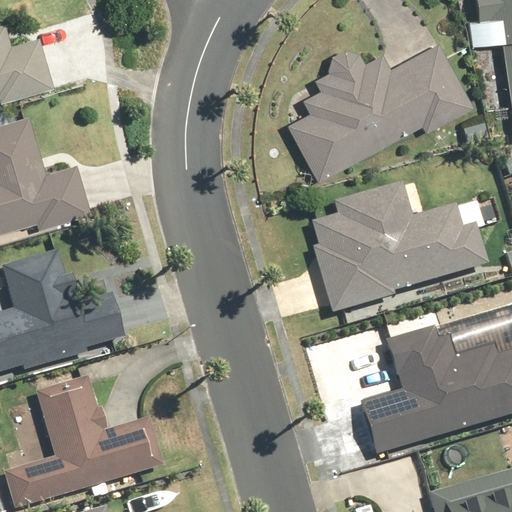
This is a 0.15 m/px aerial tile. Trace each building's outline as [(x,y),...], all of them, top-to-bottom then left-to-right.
[(511,0),(469,0),(473,28),(494,25),(511,152),(511,151),(511,0)] [(40,38),(6,46),(3,35),(0,35),(0,94),(6,93),(8,102),(53,92),(40,38)] [(309,115),(286,126),(316,185),(469,107),(439,49),(391,73),(381,53),(363,62),(358,51),(326,67),(332,78),(317,86),(321,94),(302,103),(309,115)] [(75,171),(43,180),(37,157),(26,119),(0,126),(0,238),(47,225),(48,231),(89,219),(75,171)] [(470,229),(455,233),(449,209),(409,220),(402,193),(300,220),(328,320),(389,304),(387,298),(427,287),(467,277),(477,274),(482,273),(470,229)] [(108,295),(69,305),(54,252),(0,267),(0,295),(4,311),(0,311),(0,372),(120,340),(108,295)] [(397,394),(358,404),(373,460),(511,424),(511,363),(493,368),(488,346),(450,356),(443,330),(384,345),(397,394)] [(88,378),(30,394),(48,459),(3,471),(13,507),(155,469),(145,433),(105,444),(88,378)] [(511,511),(511,468),(425,493),(429,511),(511,511)]
